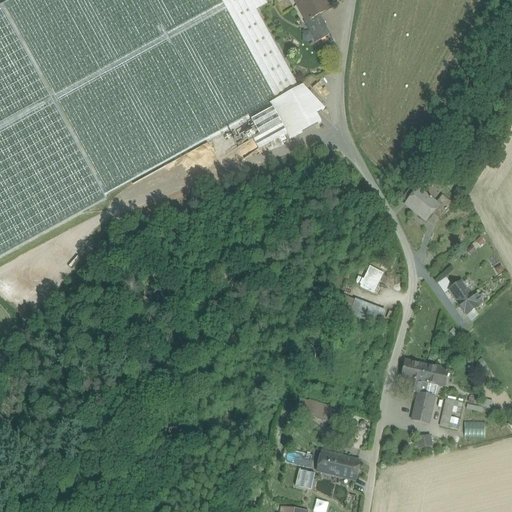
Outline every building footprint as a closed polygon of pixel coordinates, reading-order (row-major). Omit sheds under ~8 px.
[(0,4),(0,257),(107,199),(104,195),(299,89),(256,10),(250,0),(10,0),(0,5),(0,4)] [(268,4),(265,0),(250,0),(256,10),(268,4)] [(329,10),(324,0),(295,0),(307,21),(307,22),(320,15),(329,10)] [(320,15),(307,22),(307,21),(304,23),(315,43),(331,35),(320,15)] [(273,109),(252,121),(260,136),(281,124),(273,109)] [(430,199),(419,189),(415,194),(409,201),(406,205),(427,221),(433,213),(439,206),(436,203),(432,200),(432,199),(431,198),(430,199)] [(404,198),(409,201),(415,194),(410,190),(404,198)] [(453,204),(443,196),(436,203),(439,206),(433,213),(441,220),(453,204)] [(372,268),(362,289),(375,295),(384,274),(372,268)] [(447,269),(435,280),(438,283),(450,272),(447,269)] [(0,279),(0,291),(22,315),(36,301),(8,272),(0,279)] [(443,281),(450,290),(459,284),(452,275),(443,281)] [(463,283),(462,282),(459,284),(450,290),(461,307),(474,299),(473,298),(469,292),(474,288),(468,280),(463,283)] [(478,295),(473,298),(474,299),(461,307),(467,315),(476,309),(484,303),(478,295)] [(356,301),(346,297),(341,312),(350,316),(356,301)] [(378,309),(356,301),(350,316),(372,324),(378,309)] [(467,315),(472,323),(480,315),(476,309),(467,315)] [(425,366),(407,362),(406,361),(402,377),(408,379),(407,385),(409,386),(408,391),(419,393),(426,395),(427,395),(429,383),(423,382),(426,366),(425,366)] [(435,366),(433,367),(433,368),(426,366),(423,382),(429,383),(427,395),(435,397),(438,385),(444,387),(447,373),(447,374),(448,371),(440,370),(440,369),(439,367),(435,366)] [(426,395),(419,393),(412,421),(429,425),(435,397),(427,395),(426,395)] [(491,408),(493,400),(468,397),(466,410),(482,412),(483,407),(491,408)] [(316,404),(299,399),(295,412),(312,417),(316,404)] [(447,400),(441,427),(449,429),(455,401),(447,400)] [(328,407),(316,404),(312,417),(324,421),(326,415),(328,407)] [(467,424),(467,436),(486,436),(486,424),(467,424)] [(418,438),(420,449),(434,446),(432,435),(418,438)] [(313,456),(285,449),(282,462),(310,469),(313,456)] [(361,462),(322,452),(317,472),(356,481),(361,462)] [(316,474),(299,471),(296,487),(312,491),(316,474)]
